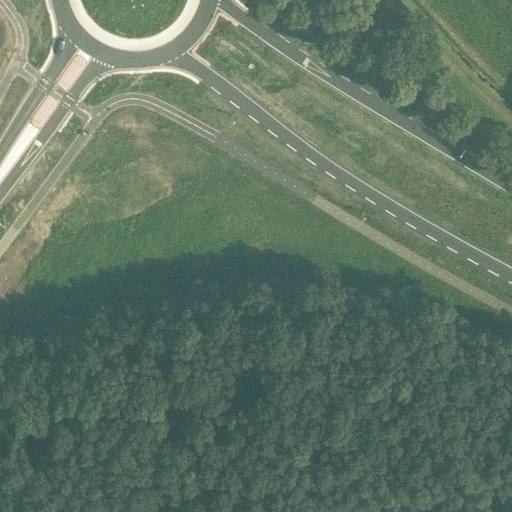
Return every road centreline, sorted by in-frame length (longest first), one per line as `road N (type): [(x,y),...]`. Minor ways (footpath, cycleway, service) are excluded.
road 1 (primary): [(165,55),(205,75),(354,185),(511,276)]
road 2 (primary): [(511,187),(219,0)]
road 3 (primary): [(0,180),(111,57)]
road 4 (primary): [(69,27),(0,160)]
